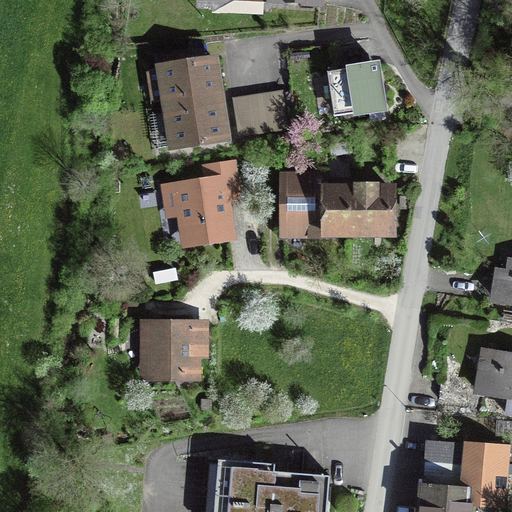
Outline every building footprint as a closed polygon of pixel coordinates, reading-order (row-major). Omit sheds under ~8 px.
[(196,0),(196,10),(212,11),(212,15),(263,17),(264,5),(267,5),(267,8),(322,11),(322,0),(196,0)] [(218,57),(155,67),(156,72),(146,73),(150,103),(160,101),(161,109),(225,99),(218,57)] [(346,72),(327,74),(333,120),(353,118),(354,121),(388,116),(380,64),(345,69),(346,72)] [(284,91),(232,98),(238,141),(290,134),(286,107),(294,106),(292,92),(284,93),(284,91)] [(225,99),(161,109),(162,113),(148,115),(154,150),(167,148),(169,156),(232,146),(225,99)] [(237,161),(201,165),(203,180),(161,185),(166,221),(177,219),(181,251),(238,243),(232,199),(242,197),(237,161)] [(326,173),(278,173),(278,240),(307,240),(307,242),(397,242),(397,186),(326,186),(326,173)] [(495,269),(489,306),(511,309),(511,259),(507,259),(505,271),(495,269)] [(178,281),(176,269),(152,274),(155,286),(178,281)] [(139,385),(202,384),(202,361),(209,361),(209,321),(139,321),(139,385)] [(511,354),(481,349),(472,398),(507,403),(504,418),(511,418),(511,354)] [(511,438),(511,421),(496,421),(495,437),(511,438)] [(423,487),(417,487),(415,511),(475,511),(476,509),(506,511),(510,447),(426,441),(423,487)] [(326,511),(329,479),(275,476),(276,467),(209,463),(206,511),(326,511)]
